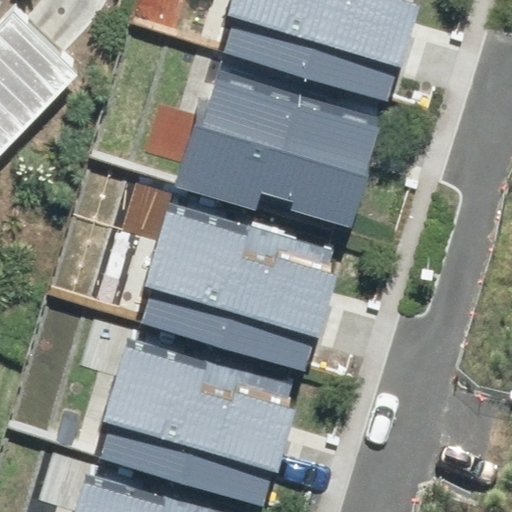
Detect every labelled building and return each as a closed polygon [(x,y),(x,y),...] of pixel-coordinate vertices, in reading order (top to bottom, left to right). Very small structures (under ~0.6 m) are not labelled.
[(62,25),(34,0),(17,0),(0,18),(0,147),(92,54),(62,25)] [(248,0),(241,24),(397,72),(408,33),(415,35),(426,0),(248,0)] [(209,83),(188,152),(350,201),(353,191),(362,194),(381,135),(374,133),(386,94),(230,47),(218,86),(209,83)] [(338,227),(175,177),(154,246),(163,248),(151,288),(307,336),(319,297),(326,299),(344,240),(335,237),(338,227)] [(294,364),(132,315),(110,383),(120,386),(108,425),(263,473),(275,434),(282,436),(300,377),(291,374),(294,364)] [(257,501),(95,451),(75,511),(258,511),(254,511),(257,501)]
